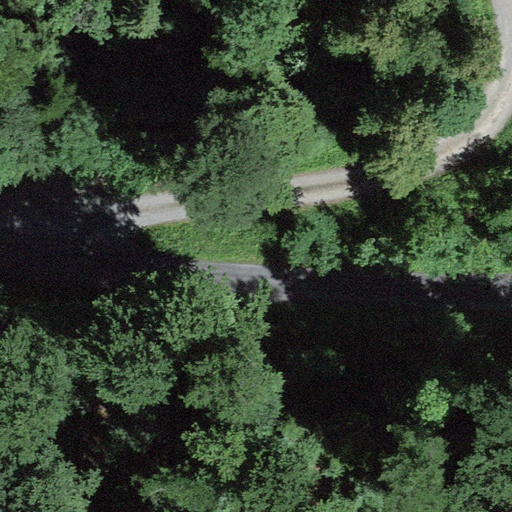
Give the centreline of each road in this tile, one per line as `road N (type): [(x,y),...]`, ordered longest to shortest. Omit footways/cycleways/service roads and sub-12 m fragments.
road 1 (track): [(21,257),(232,201),(438,161),(498,107),(511,59)]
road 2 (unclassified): [(0,255),(249,287),(511,292)]
